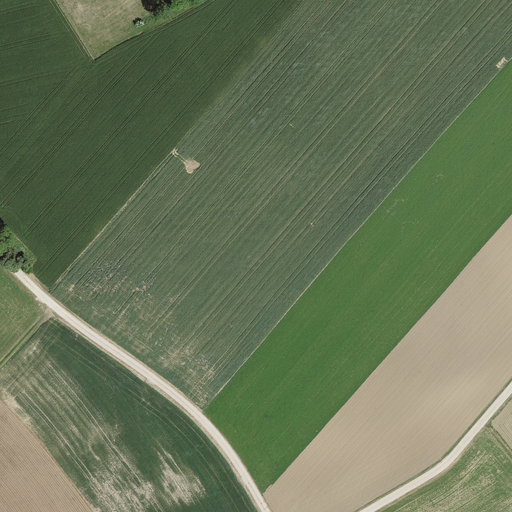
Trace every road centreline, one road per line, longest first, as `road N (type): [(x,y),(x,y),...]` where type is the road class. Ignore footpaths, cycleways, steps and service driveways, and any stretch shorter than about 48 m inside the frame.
road 1 (track): [(267,511),(196,414),(46,300),(0,254)]
road 2 (track): [(373,511),(436,475),(511,390)]
